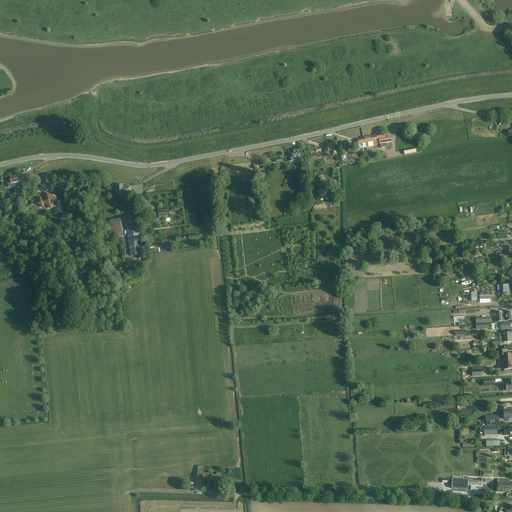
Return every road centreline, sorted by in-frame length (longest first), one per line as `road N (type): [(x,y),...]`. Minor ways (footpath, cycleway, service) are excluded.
road 1 (unclassified): [(0,167),(64,156),(159,165),(511,95)]
road 2 (unclassified): [(511,505),(138,491)]
